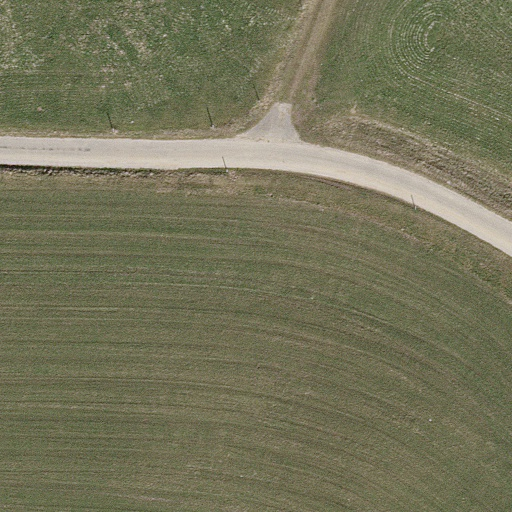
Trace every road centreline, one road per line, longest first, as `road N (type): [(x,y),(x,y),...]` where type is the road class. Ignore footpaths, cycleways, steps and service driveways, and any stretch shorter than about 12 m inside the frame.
road 1 (track): [(511,243),(434,198),(355,170),(275,157),(0,149)]
road 2 (track): [(275,157),(334,0)]
